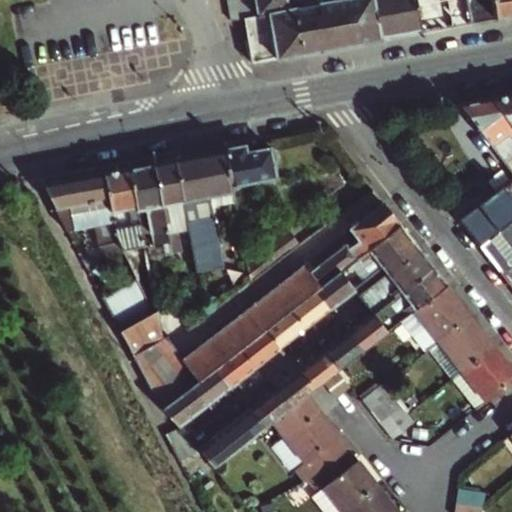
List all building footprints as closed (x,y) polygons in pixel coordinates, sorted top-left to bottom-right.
[(255,0),(256,2),(258,15),(267,14),(277,58),(420,32),(414,0),(255,0)] [(511,0),(466,0),(471,23),(511,15),(511,0)] [(258,15),(256,2),(229,6),(231,20),(245,18),(258,15)] [(258,15),(245,18),(252,63),(277,58),(267,14),(258,15)] [(0,112),(2,112),(14,111),(9,91),(0,93),(0,112)] [(511,93),(491,98),(511,125),(511,93)] [(460,104),(511,168),(511,125),(491,98),(460,104)] [(245,152),(244,145),(224,149),(232,186),(275,177),(272,164),(276,159),(274,149),(269,147),(245,152)] [(173,158),(188,230),(192,245),(197,273),(224,267),(211,206),(235,201),(232,186),(224,149),(173,158)] [(152,163),(167,234),(188,230),(173,158),(152,163)] [(128,167),(142,233),(150,232),(153,245),(162,244),(164,256),(172,254),(167,234),(152,163),(128,167)] [(146,250),(142,233),(128,167),(103,172),(115,236),(121,249),(122,251),(137,247),(137,252),(146,250)] [(107,257),(121,249),(115,236),(103,172),(42,184),(67,230),(92,217),(98,241),(107,257)] [(477,177),(456,193),(463,204),(485,188),(477,177)] [(511,177),(459,219),(480,246),(511,221),(511,177)] [(163,410),(191,388),(215,369),(241,349),(266,330),(290,310),(315,291),(340,271),(400,225),(383,203),(350,229),(359,241),(318,273),(309,261),(184,359),(166,334),(162,335),(159,310),(154,313),(121,331),(163,410)] [(511,221),(480,246),(501,273),(511,264),(511,221)] [(414,243),(400,225),(340,271),(354,290),(383,268),(414,243)] [(251,281),(300,244),(289,230),(266,248),(269,252),(248,269),(251,281)] [(387,273),(419,249),(416,246),(414,243),(383,268),(385,270),(387,273)] [(190,295),(202,293),(200,287),(197,273),(192,245),(180,247),(190,295)] [(419,249),(387,273),(358,295),(360,297),(363,301),(367,305),(373,314),(433,267),(419,249)] [(511,264),(501,273),(511,286),(511,264)] [(433,267),(373,314),(387,332),(414,310),(447,285),(433,267)] [(354,290),(340,271),(315,291),(329,310),(354,290)] [(121,331),(154,313),(143,292),(137,279),(102,297),(121,331)] [(207,285),(200,287),(202,293),(204,302),(210,301),(207,285)] [(414,310),(438,341),(471,316),(447,285),(414,310)] [(154,313),(159,310),(154,287),(143,292),(154,313)] [(305,329),(329,310),(315,291),(290,310),(305,329)] [(363,301),(360,297),(354,302),(358,306),(363,301)] [(363,301),(358,306),(361,310),(367,305),(363,301)] [(349,313),(344,307),(336,314),(341,321),(350,314),(349,313)] [(305,329),(290,310),(266,330),(281,348),(305,329)] [(356,321),(350,314),(341,321),(339,323),(344,330),(347,328),(356,321)] [(387,332),(373,314),(350,332),(364,350),(387,332)] [(317,341),(339,323),(333,315),(309,334),(315,342),(317,341)] [(462,371),(495,346),(471,316),(438,341),(427,350),(451,380),(462,371)] [(344,330),(339,323),(317,341),(322,348),(344,330)] [(281,348),(266,330),(241,349),(256,368),(281,348)] [(364,350),(350,332),(325,352),(339,369),(364,350)] [(294,359),(310,346),(313,344),(307,336),(287,352),(293,359),(294,359)] [(316,353),(310,346),(294,359),(299,366),(316,353)] [(511,381),(511,368),(495,346),(462,371),(486,402),(511,381)] [(256,368),(241,349),(215,369),(230,389),(256,368)] [(339,369),(325,352),(300,372),(314,389),(321,383),(333,374),(339,369)] [(290,362),(285,354),(266,368),(272,376),(290,362)] [(272,376),(271,377),(277,384),(297,368),(292,360),(290,362),(272,376)] [(206,407),(230,389),(215,369),(191,388),(206,407)] [(451,380),(476,410),(486,402),(462,371),(451,380)] [(314,389),(300,372),(276,391),(289,409),(306,395),(309,393),(314,389)] [(345,390),(333,374),(321,383),(333,399),(345,390)] [(249,394),(264,382),(259,375),(243,387),(249,394)] [(362,400),(370,411),(392,394),(384,384),(383,383),(361,400),(362,400)] [(179,429),(206,407),(191,388),(163,410),(174,423),(179,429)] [(289,409),(276,391),(251,410),(265,427),(272,422),(289,409)] [(392,394),(370,411),(379,422),(401,405),(392,394)] [(301,468),(311,480),(321,472),(339,458),(347,451),(338,439),(340,438),(306,395),(289,409),(272,422),(305,465),(301,468)] [(408,414),(401,405),(379,422),(388,433),(409,416),(408,414)] [(265,427),(251,410),(199,452),(214,468),(265,427)] [(193,433),(187,438),(190,441),(196,436),(193,433)] [(356,463),(347,451),(339,458),(321,472),(330,484),(324,489),(341,511),(348,511),(379,488),(358,462),(356,463)] [(397,511),(379,488),(348,511),(397,511)] [(457,488),(455,502),(482,506),(484,492),(457,488)] [(480,511),(482,506),(455,502),(453,511),(480,511)]
